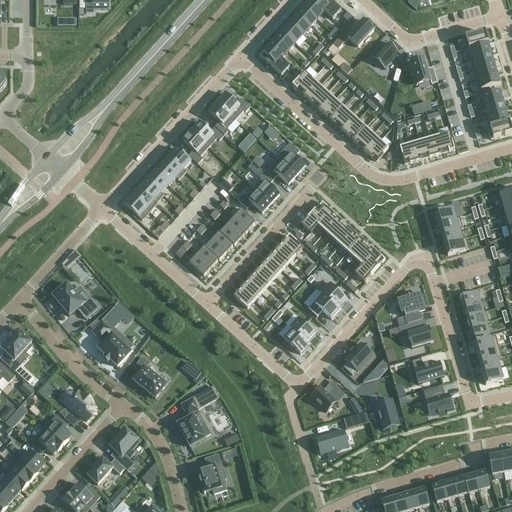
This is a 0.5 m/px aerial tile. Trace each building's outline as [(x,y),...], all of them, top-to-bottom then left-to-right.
[(94,5),(109,5),(109,0),(85,0),(86,15),(94,15),(94,5)] [(322,10),(330,2),(328,0),(311,0),(311,1),(322,10)] [(317,20),(324,13),(324,12),(322,10),(311,1),(304,9),(317,20)] [(330,2),(322,10),(324,12),(324,13),(333,21),(341,11),(330,2)] [(310,28),(317,20),(304,9),(297,17),(310,28)] [(302,36),(310,28),(297,17),(289,25),(302,36)] [(349,27),(336,42),(342,46),(348,39),(358,48),(364,42),(365,44),(370,38),(368,37),(374,31),(371,29),(373,27),(367,22),(366,24),(363,21),(354,31),(349,27)] [(302,36),(289,25),(282,33),(295,44),(302,36)] [(275,41),(288,52),(295,44),(282,33),(275,41)] [(488,43),(487,40),(485,33),(463,39),(466,50),(469,50),(469,49),(488,44),(488,43)] [(288,52),(275,41),(268,49),(278,58),(281,60),(288,52)] [(388,44),(373,60),(384,70),(399,54),(388,44)] [(472,59),(472,60),(491,54),(489,47),(488,48),(487,44),(488,44),(469,49),(469,50),(472,59)] [(268,49),(260,57),(270,67),(278,58),(268,49)] [(472,60),(472,59),(469,60),(472,71),(494,64),(492,58),(491,58),(490,55),(491,54),(472,60)] [(278,58),(270,67),(281,77),(290,68),(281,60),(278,58)] [(412,64),(410,64),(417,86),(431,82),(431,85),(437,83),(434,72),(428,74),(424,60),(422,61),(422,59),(411,62),(412,64)] [(494,64),(472,71),(475,81),(497,75),(497,74),(496,75),(495,71),(496,71),(494,64)] [(345,65),(340,70),(347,77),(352,72),(345,65)] [(297,90),(301,93),(312,80),(304,73),(292,87),(297,91),(297,90)] [(497,75),(475,81),(479,92),(500,86),(498,78),(497,75)] [(320,87),(312,80),(301,93),(304,96),(303,97),(308,101),(320,87)] [(327,94),(320,87),(308,101),(312,105),(312,104),(316,107),(327,94)] [(504,103),(503,102),(502,99),(500,92),(478,98),(482,109),(504,103)] [(323,115),(335,101),(327,94),(316,107),(319,110),(318,111),(323,115)] [(226,95),(217,104),(231,117),(239,109),(245,114),(250,108),(240,100),(236,104),(226,95)] [(328,118),(331,121),(343,108),(335,101),(323,115),(327,118),(328,118)] [(502,104),(504,103),(482,109),(479,109),(482,121),(487,119),(507,113),(505,107),(503,107),(502,104)] [(217,104),(209,113),(219,123),(215,128),(224,137),(229,131),(223,126),(231,117),(217,104)] [(350,115),(343,108),(331,121),(330,121),(335,125),(338,128),(350,115)] [(487,119),(490,129),(510,124),(509,123),(508,124),(507,120),(508,120),(507,113),(487,119)] [(345,135),(358,122),(350,115),(338,128),(339,129),(342,131),(341,131),(345,135)] [(365,129),(358,122),(345,135),(350,139),(350,138),(353,141),(365,129)] [(199,123),(191,133),(205,146),(213,137),(219,142),(224,137),(215,128),(210,133),(199,123)] [(405,129),(403,123),(397,125),(396,137),(403,135),(401,130),(405,129)] [(490,129),(488,129),(491,141),(511,134),(511,132),(511,127),(510,124),(490,129)] [(258,129),(251,135),(257,140),(263,133),(258,129)] [(361,148),(373,135),(365,129),(353,141),(353,142),(357,146),(358,145),(361,148)] [(191,133),(182,142),(193,152),(188,157),(197,166),(202,160),(197,155),(205,146),(191,133)] [(439,137),(444,154),(449,152),(449,153),(455,151),(449,134),(439,137)] [(364,152),(368,156),(380,142),(373,135),(361,148),(364,151),(364,152)] [(444,154),(439,137),(429,140),(435,157),(440,156),(440,155),(444,154)] [(435,157),(429,140),(420,143),(425,159),(429,158),(429,159),(435,157)] [(380,142),(368,156),(372,160),(373,159),(377,162),(388,149),(380,142)] [(420,143),(410,146),(415,163),(421,161),(425,159),(420,143)] [(290,155),(283,164),(297,177),(305,167),(295,158),(299,153),(290,145),(285,150),(290,155)] [(410,165),(415,163),(410,146),(400,149),(405,165),(409,164),(410,165)] [(176,149),(168,157),(182,170),(190,162),(176,149)] [(168,157),(161,165),(175,178),(182,170),(168,157)] [(257,158),(253,163),(256,166),(261,161),(257,158)] [(269,167),(264,173),(273,181),(278,176),(288,186),(297,177),(283,164),(275,173),(269,167)] [(153,172),(153,173),(168,186),(175,178),(161,165),(154,173),(153,172)] [(153,173),(146,181),(160,193),(167,186),(168,187),(168,186),(153,173)] [(265,183),(257,193),(271,205),(279,196),(269,187),(273,181),(264,173),(259,178),(265,183)] [(146,181),(138,189),(153,201),(160,193),(146,181)] [(138,189),(131,197),(145,209),(153,201),(138,189)] [(502,205),(511,202),(511,190),(499,194),(502,205)] [(242,197),(237,202),(247,211),(252,205),(262,215),(271,205),(257,193),(248,202),(242,197)] [(131,197),(124,205),(138,218),(145,209),(131,197)] [(511,202),(502,205),(505,216),(511,213),(511,202)] [(320,223),(330,213),(326,209),(327,208),(322,203),(311,215),(320,223)] [(438,225),(460,219),(456,208),(435,214),(438,225)] [(241,211),(234,219),(248,232),(256,224),(241,211)] [(325,233),(337,220),(337,219),(336,220),(333,217),(334,217),(330,213),(320,223),(317,226),(318,226),(325,233)] [(310,234),(318,226),(317,226),(320,223),(311,215),(307,219),(301,226),(310,234)] [(234,219),(227,227),(241,240),(248,232),(234,219)] [(438,225),(441,235),(463,229),(460,219),(438,225)] [(332,240),(344,227),(341,224),(341,223),(337,220),(325,233),(332,240)] [(220,233),(219,234),(234,247),(241,240),(227,227),(220,234),(220,233)] [(340,247),(352,233),(348,230),(344,227),(332,240),(340,247)] [(441,235),(444,246),(466,240),(463,229),(441,235)] [(347,254),(360,240),(359,240),(356,238),(356,237),(352,233),(340,247),(347,254)] [(219,234),(212,241),(227,254),(233,247),(234,248),(234,247),(219,234)] [(286,242),(283,245),(296,257),(303,249),(292,239),(291,239),(289,237),(285,241),(286,242)] [(355,261),(367,248),(363,245),(364,244),(360,240),(347,254),(355,261)] [(469,250),(466,240),(444,246),(448,257),(469,250)] [(205,248),(204,249),(219,262),(227,254),(212,241),(206,249),(205,248)] [(279,248),(275,252),(289,265),(296,257),(283,245),(280,249),(279,248)] [(365,264),(375,254),(371,250),(370,251),(367,248),(355,261),(362,267),(363,267),(365,264)] [(204,249),(197,257),(211,269),(218,262),(219,263),(219,262),(204,249)] [(272,256),(269,260),(282,272),(289,265),(275,252),(275,253),(276,253),(273,256),(272,256)] [(76,261),(79,258),(74,253),(71,255),(76,261)] [(374,272),(385,260),(380,256),(379,257),(375,254),(365,264),(374,272)] [(197,257),(189,265),(204,278),(211,269),(197,257)] [(265,265),(262,268),(275,280),(282,272),(269,260),(265,264),(265,265)] [(374,272),(365,264),(363,267),(362,267),(355,275),(364,283),(370,277),(374,272)] [(259,271),(255,275),(268,287),(275,280),(262,268),(259,271)] [(252,278),(248,283),(261,295),(268,287),(255,275),(255,276),(252,279),(252,278)] [(329,286),(321,295),(340,312),(341,312),(340,311),(338,310),(346,301),(346,300),(341,296),(345,291),(335,282),(331,286),(330,286),(330,285),(329,286)] [(245,287),(242,291),(255,302),(261,295),(248,283),(244,287),(245,287)] [(52,297),(69,317),(78,310),(86,321),(99,310),(93,302),(86,308),(67,284),(52,297)] [(238,293),(234,298),(236,300),(247,310),(255,302),(242,291),(239,294),(238,293)] [(479,291),(459,297),(463,308),(482,302),(479,291)] [(315,306),(331,321),(332,321),(340,312),(321,295),(323,297),(315,306)] [(399,306),(396,307),(398,315),(404,313),(407,326),(422,321),(418,309),(423,308),(420,296),(414,298),(413,295),(405,297),(406,300),(398,302),(399,306)] [(482,302),(463,308),(466,318),(485,312),(482,302)] [(118,367),(131,354),(129,351),(133,347),(125,340),(121,345),(112,336),(111,337),(109,335),(128,315),(118,306),(92,333),(102,342),(103,341),(105,343),(99,350),(99,349),(98,350),(99,351),(105,357),(104,358),(110,363),(110,362),(117,368),(118,368),(118,367)] [(486,324),(489,323),(485,312),(466,318),(469,329),(486,323),(486,324)] [(298,320),(290,329),(309,346),(307,344),(315,335),(299,320),(298,320)] [(486,323),(469,329),(472,340),(489,334),(486,324),(486,323)] [(412,350),(433,343),(429,328),(407,334),(412,350)] [(284,340),(284,341),(300,355),(301,356),(301,355),(309,346),(290,329),(290,330),(292,331),(284,340)] [(19,332),(18,331),(17,332),(18,332),(12,338),(11,336),(6,342),(7,344),(2,349),(1,350),(2,351),(6,354),(0,360),(11,370),(17,364),(15,361),(23,353),(25,355),(32,347),(30,345),(31,344),(32,344),(31,343),(19,332)] [(498,348),(495,337),(473,344),(476,354),(498,348)] [(358,373),(373,357),(360,345),(345,361),(347,363),(343,368),(352,377),(357,372),(358,373)] [(497,360),(502,359),(498,348),(476,354),(479,365),(497,360)] [(143,357),(134,369),(140,374),(135,380),(134,381),(135,382),(135,381),(155,398),(156,399),(156,398),(166,386),(167,385),(166,384),(146,368),(151,363),(143,357)] [(417,385),(426,382),(444,377),(439,361),(421,366),(419,359),(410,361),(417,385)] [(482,375),(500,370),(497,360),(479,365),(482,375)] [(188,362),(182,370),(196,381),(202,374),(202,373),(198,370),(188,362)] [(15,377),(0,363),(0,381),(3,379),(9,384),(15,377)] [(20,367),(17,364),(11,370),(30,386),(35,381),(20,367)] [(503,381),(500,370),(482,375),(486,386),(503,381)] [(329,402),(335,407),(345,396),(329,381),(319,392),(318,390),(317,391),(308,401),(318,410),(324,403),(326,404),(329,402)] [(213,388),(193,400),(181,406),(187,417),(188,416),(190,419),(178,425),(177,425),(178,426),(182,434),(185,440),(189,447),(190,448),(191,448),(205,440),(206,440),(205,439),(198,426),(203,423),(197,411),(199,410),(219,399),(213,388)] [(430,417),(435,416),(453,410),(450,400),(448,395),(445,396),(444,392),(439,394),(437,388),(423,392),(428,411),(430,417)] [(87,422),(94,415),(94,414),(95,414),(93,413),(96,410),(92,405),(93,404),(92,403),(91,402),(91,403),(86,397),(85,396),(85,397),(84,396),(83,397),(77,393),(75,396),(72,394),(65,402),(64,403),(87,423),(87,422)] [(354,399),(348,403),(351,407),(357,404),(354,399)] [(392,401),(375,406),(383,431),(399,426),(392,401)] [(68,414),(64,419),(74,428),(79,423),(68,414)] [(366,414),(343,421),(346,430),(369,424),(366,414)] [(68,441),(71,437),(64,430),(68,426),(57,416),(44,430),(63,448),(69,441),(68,441)] [(57,454),(63,448),(44,430),(31,444),(42,454),(46,450),(53,456),(57,453),(57,454)] [(110,448),(115,452),(119,456),(114,461),(125,470),(127,473),(134,465),(129,460),(124,456),(130,449),(132,451),(133,451),(141,442),(132,434),(130,435),(125,431),(110,448)] [(320,456),(349,448),(344,431),(315,439),(320,456)] [(239,456),(237,449),(221,454),(223,462),(239,456)] [(23,462),(37,475),(37,474),(45,466),(29,451),(20,460),(22,462),(23,462)] [(511,472),(511,460),(511,453),(500,455),(503,474),(511,472)] [(503,474),(500,455),(489,457),(492,476),(503,474)] [(207,468),(198,471),(197,471),(197,472),(204,493),(204,494),(205,494),(213,492),(214,496),(227,492),(223,481),(219,482),(214,467),(215,467),(221,465),(218,456),(205,460),(207,468)] [(114,461),(110,466),(103,460),(102,459),(102,460),(87,476),(86,476),(87,477),(98,486),(113,470),(120,476),(125,470),(114,461)] [(15,470),(30,484),(38,475),(37,474),(37,475),(23,462),(22,462),(15,470)] [(3,476),(7,479),(21,491),(21,492),(22,493),(30,484),(15,470),(12,467),(3,476)] [(489,489),(484,472),(474,475),(479,493),(489,489)] [(479,493),(474,475),(464,478),(463,478),(468,495),(469,495),(469,496),(479,493)] [(468,495),(463,478),(453,481),(458,498),(468,495)] [(21,491),(7,479),(0,486),(0,487),(14,500),(21,492),(21,491)] [(458,498),(453,481),(443,484),(448,502),(458,498)] [(448,502),(443,484),(432,487),(437,505),(448,502)] [(79,485),(71,494),(89,511),(101,498),(88,485),(83,490),(79,485)] [(0,487),(0,502),(6,508),(14,500),(0,487)] [(424,490),(413,493),(418,510),(429,507),(424,490)] [(413,493),(403,496),(407,511),(410,511),(418,510),(413,493)] [(87,511),(89,511),(71,494),(63,503),(72,511),(87,511)] [(396,511),(407,511),(403,496),(392,499),(396,511)] [(114,509),(120,503),(114,498),(108,504),(114,509)] [(396,511),(392,499),(382,502),(384,511),(396,511)]
